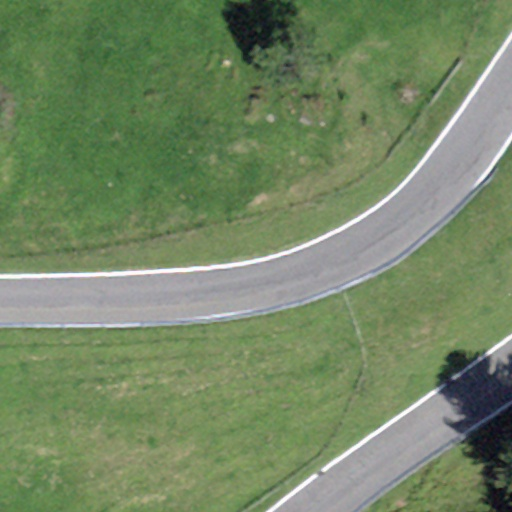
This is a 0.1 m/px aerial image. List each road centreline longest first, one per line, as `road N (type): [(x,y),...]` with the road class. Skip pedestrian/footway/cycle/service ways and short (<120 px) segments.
road 1 (tertiary): [(0,299),(177,295),(303,274),(397,225),(435,189),(511,85)]
road 2 (tertiary): [(511,370),(313,511)]
